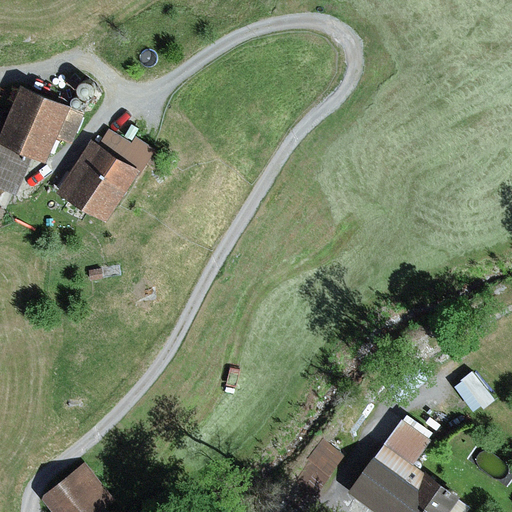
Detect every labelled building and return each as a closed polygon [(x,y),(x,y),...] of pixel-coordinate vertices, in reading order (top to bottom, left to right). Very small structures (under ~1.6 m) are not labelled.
[(7,112),(0,109),(0,187),(14,193),(28,159),(44,166),(55,141),(72,148),(86,114),(19,85),(7,112)] [(98,146),(90,140),(54,195),(104,229),(155,151),(136,139),(131,145),(108,130),(98,146)] [(460,381),(479,409),(499,395),(480,368),(460,381)] [(431,443),(402,422),(350,495),(374,511),(450,511),(458,501),(413,469),(431,443)] [(328,436),(298,475),(319,492),(350,453),(328,436)] [(86,467),(43,499),(52,511),(102,511),(114,504),(86,467)]
